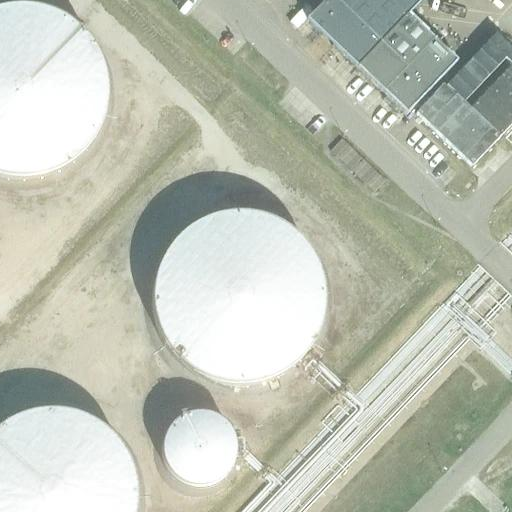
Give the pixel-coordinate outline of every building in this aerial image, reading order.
[(422,0),(325,0),(306,21),(405,116),(416,105),(423,97),(456,63),(407,16),(422,0)] [(105,101),(105,89),(103,78),(100,67),(96,56),(90,46),(83,37),(74,29),(65,22),(55,17),(44,13),(33,10),(21,9),(10,10),(0,11),(0,175),(8,178),(19,179),(31,178),(42,176),(53,172),(63,167),(73,160),(81,152),(89,144),(95,134),(100,123),(103,112),(105,101)] [(471,167),(511,124),(511,51),(495,35),(446,87),(455,96),(452,99),(440,88),(428,101),(423,97),(416,105),(420,109),(415,114),(417,117),(471,167)] [(320,309),(320,297),(318,285),(315,274),(311,263),(305,253),(297,244),(288,236),(279,229),(268,223),(257,220),(245,217),(234,217),(222,218),(210,220),(199,225),(189,230),(179,237),(171,246),(164,255),(158,266),(154,277),(151,288),(150,300),(151,312),(153,323),(157,334),(162,345),(169,355),(177,363),(186,371),(197,377),(207,381),(219,384),(231,386),(242,386),(254,384),(265,380),(276,375),(286,369),(295,361),(304,351),(309,342),(314,332),(318,320),(320,309)] [(131,511),(132,509),(132,497),(131,485),(128,473),(123,462),(117,452),(109,443),(100,434),(90,428),(79,423),(67,419),(55,417),(43,417),(31,418),(20,421),(8,426),(0,431),(0,511),(131,511)] [(233,459),(234,452),(235,444),(232,439),(229,434),(225,428),(220,424),(215,421),(208,418),(201,417),(194,417),(188,419),(181,422),(175,426),(170,431),(167,437),(165,444),(164,451),(164,458),(166,464),(169,470),(173,476),(178,480),(183,484),(190,486),(196,487),(204,487),(212,485),(218,482),(223,478),(228,472),(231,466),(233,459)]
